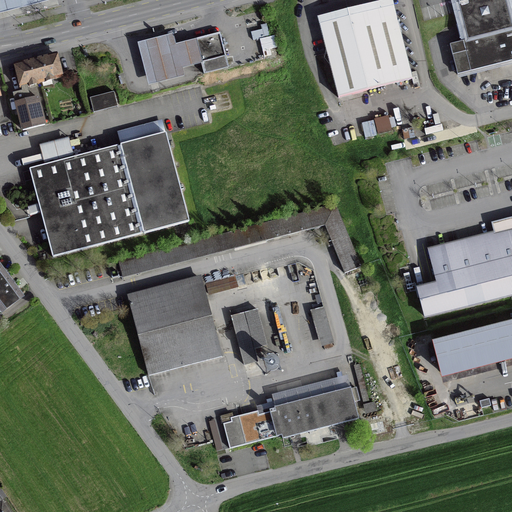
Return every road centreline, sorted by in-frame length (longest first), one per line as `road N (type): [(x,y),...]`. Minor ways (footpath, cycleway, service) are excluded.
road 1 (residential): [(0,234),(195,502)]
road 2 (residential): [(195,502),(511,418)]
road 3 (unknown): [(0,146),(70,119),(195,98)]
road 4 (tertiary): [(0,48),(190,0)]
